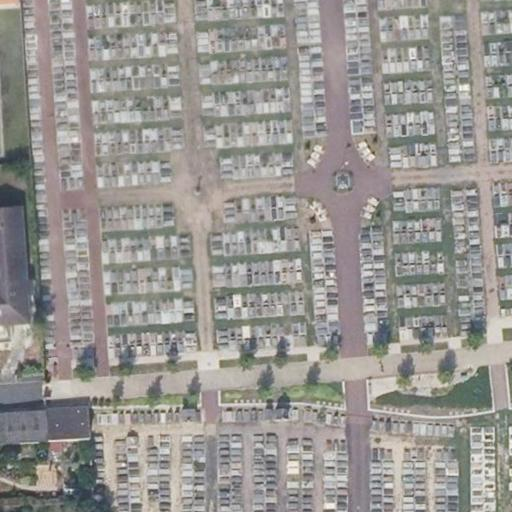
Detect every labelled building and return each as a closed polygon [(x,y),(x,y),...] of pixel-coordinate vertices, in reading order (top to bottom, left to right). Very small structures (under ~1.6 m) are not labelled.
[(246,0),(249,158),(265,158),(265,142),(282,142),(282,154),(292,154),(292,127),(278,128),(277,114),(277,76),(283,76),(281,0),(246,0)] [(0,324),(29,322),(28,291),(33,290),(33,279),(27,279),(23,207),(0,208),(0,324)] [(85,408),(45,410),(45,414),(47,432),(86,430),(85,408)] [(47,432),(45,414),(0,416),(0,445),(46,443),(47,432)] [(86,441),(86,430),(47,432),(46,443),(86,441)]
